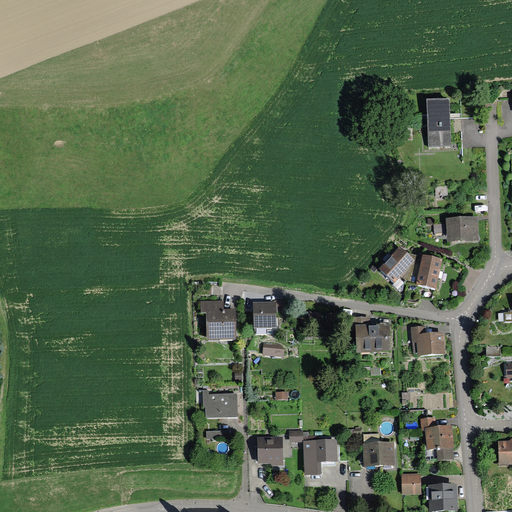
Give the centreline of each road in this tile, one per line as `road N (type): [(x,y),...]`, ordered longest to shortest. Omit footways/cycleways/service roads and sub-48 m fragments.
road 1 (residential): [(462,321),(243,289)]
road 2 (residential): [(493,270),(488,113)]
road 3 (residential): [(118,511),(253,511)]
